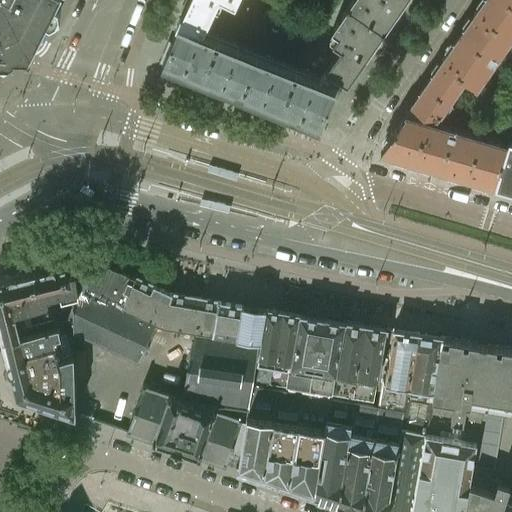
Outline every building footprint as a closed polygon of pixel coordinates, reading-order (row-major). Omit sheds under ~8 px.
[(0,0),(0,40),(6,45),(16,38),(16,37),(30,38),(41,17),(44,18),(51,4),(51,5),(59,0),(0,0)] [(227,0),(234,3),(235,0),(189,0),(189,3),(211,13),(217,0),(227,0)] [(351,0),(347,6),(383,31),(404,0),(351,0)] [(511,2),(508,0),(482,0),(460,34),(495,59),(509,39),(511,41),(511,39),(511,2)] [(320,77),(203,30),(211,13),(189,3),(162,60),(319,124),(333,89),(340,80),(325,69),(320,77)] [(383,31),(347,6),(331,29),(338,34),(332,42),(341,47),(325,69),(340,80),(347,84),(383,31)] [(495,59),(460,34),(425,84),(448,100),(464,78),(476,86),(477,84),(480,86),(484,80),(482,78),(495,59)] [(382,146),(382,147),(380,150),(388,152),(440,167),(452,126),(440,122),(440,125),(430,122),(433,114),(438,115),(448,100),(425,84),(382,146)] [(506,142),(452,126),(440,167),(472,177),(473,176),(493,182),(494,183),(506,142)] [(511,137),(508,136),(506,142),(494,183),(495,183),(497,184),(497,183),(509,187),(511,188),(511,187),(511,137)] [(121,302),(85,285),(98,257),(92,254),(75,259),(78,290),(70,292),(72,316),(73,330),(139,360),(158,321),(141,311),(139,310),(121,302)] [(135,273),(98,257),(85,285),(121,302),(135,273)] [(75,259),(32,270),(39,300),(70,292),(78,290),(75,259)] [(72,316),(70,292),(39,300),(32,270),(16,274),(16,273),(8,275),(8,276),(0,277),(0,327),(2,336),(72,316)] [(135,273),(121,302),(139,310),(141,311),(154,282),(135,273)] [(172,290),(154,282),(141,311),(158,321),(162,323),(165,324),(172,290)] [(194,294),(172,290),(165,324),(188,328),(194,294)] [(218,298),(194,294),(188,328),(193,329),(213,332),(218,298)] [(240,302),(218,298),(213,332),(234,336),(240,302)] [(264,306),(240,302),(234,336),(258,340),(264,306)] [(292,387),(305,313),(264,306),(258,340),(250,384),(271,388),(272,384),(292,387)] [(335,394),(347,320),(330,317),(326,320),(316,319),(316,318),(313,314),(305,313),(292,387),(335,394)] [(72,316),(2,336),(8,359),(48,348),(51,404),(76,412),(73,330),(72,316)] [(355,397),(367,323),(347,320),(335,394),(355,397)] [(182,395),(188,360),(193,329),(188,328),(165,324),(162,323),(158,321),(139,360),(73,330),(76,412),(127,429),(143,383),(147,384),(182,395)] [(373,400),(385,326),(367,323),(355,397),(373,400)] [(418,331),(393,327),(386,382),(382,406),(404,410),(408,386),(418,331)] [(246,407),(250,384),(258,340),(234,336),(213,332),(193,329),(188,360),(182,395),(147,384),(143,383),(127,429),(225,463),(231,448),(239,415),(228,412),(229,407),(240,411),(242,406),(246,407)] [(442,335),(418,331),(408,386),(432,391),(442,335)] [(511,408),(511,346),(442,335),(432,391),(426,424),(478,433),(483,404),(511,408)] [(51,404),(48,348),(8,359),(16,390),(17,391),(18,392),(20,394),(51,404)] [(262,475),(276,388),(271,388),(250,384),(246,407),(238,467),(262,475)] [(404,410),(387,506),(410,510),(426,424),(432,391),(408,386),(404,410)] [(287,483),(301,393),(276,388),(262,475),(287,483)] [(312,492),(327,397),(301,393),(287,483),(312,492)] [(336,500),(353,401),(327,397),(312,492),(336,500)] [(361,508),(378,406),(353,401),(336,500),(361,508)] [(404,410),(382,406),(378,406),(361,508),(371,511),(386,511),(387,506),(404,410)] [(463,511),(472,465),(476,442),(477,443),(478,433),(426,424),(410,510),(409,511),(463,511)] [(511,511),(511,496),(505,494),(509,483),(490,477),(492,469),(472,465),(463,511),(511,511)]
